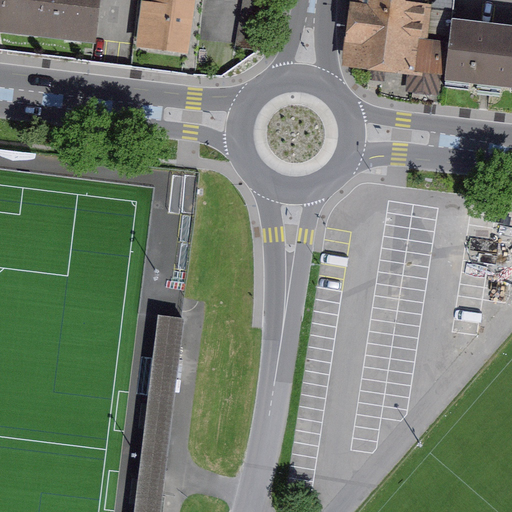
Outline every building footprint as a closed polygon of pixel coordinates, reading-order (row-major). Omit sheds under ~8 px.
[(23,0),(0,0),(0,27),(20,30),(23,0)] [(23,0),(20,30),(94,39),(99,0),(23,0)] [(144,0),(140,41),(185,47),(191,0),(144,0)] [(436,70),(446,71),(452,20),(454,1),(446,0),(433,0),(421,5),(381,0),(360,0),(353,60),(413,67),(411,90),(434,92),(436,70)] [(511,86),(511,27),(452,20),(446,71),(445,79),(511,86)] [(133,511),(159,511),(184,321),(180,320),(158,317),(133,511)]
